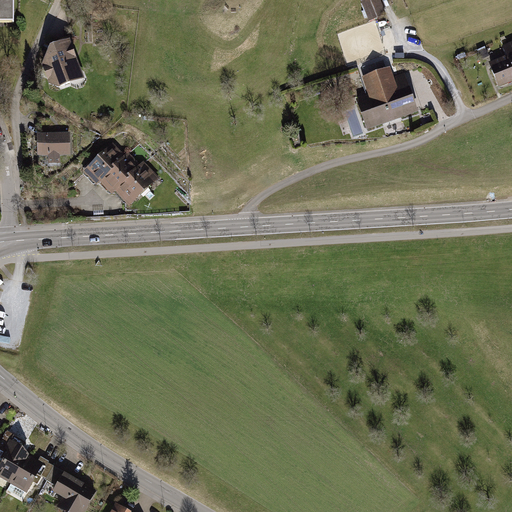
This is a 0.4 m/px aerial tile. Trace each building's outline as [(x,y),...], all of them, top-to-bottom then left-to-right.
[(0,0),(0,20),(14,20),(14,0),(0,0)] [(386,16),(379,0),(364,0),(362,1),(370,22),(375,20),(386,16)] [(57,88),(84,78),(69,39),(65,40),(48,47),(40,66),(48,84),(57,88)] [(505,55),(511,69),(511,41),(501,47),(504,52),(505,55)] [(511,69),(505,55),(499,58),(488,63),(500,88),(511,82),(511,69)] [(366,130),(419,113),(412,94),(406,75),(396,78),(392,68),(361,78),(369,104),(358,107),(366,130)] [(61,132),(37,133),(37,157),(47,156),(47,164),(60,164),(59,157),(69,156),(69,132),(61,132)] [(95,185),(99,181),(125,156),(112,143),(82,172),(95,185)] [(128,153),(125,156),(99,181),(102,185),(111,194),(114,191),(141,165),(128,153)] [(145,162),(141,165),(114,191),(116,193),(130,207),(160,178),(145,162)] [(0,462),(0,473),(13,482),(28,458),(34,447),(7,430),(0,440),(0,443),(9,449),(0,462)] [(44,468),(28,458),(13,482),(9,488),(24,498),(40,473),(56,484),(65,470),(49,460),(44,468)] [(57,505),(69,511),(75,511),(91,486),(65,470),(56,484),(53,488),(64,494),(57,505)] [(94,511),(105,495),(91,486),(75,511),(94,511)] [(131,511),(117,503),(111,511),(131,511)]
